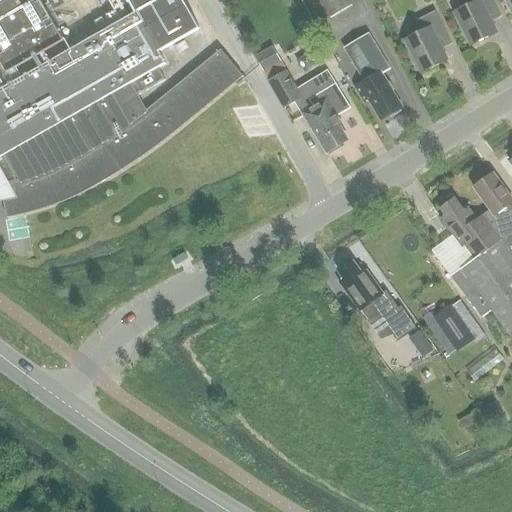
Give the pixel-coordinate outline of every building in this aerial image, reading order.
[(125,20),(0,90),(0,171),(6,183),(1,184),(7,218),(8,218),(9,218),(10,218),(11,218),(12,218),(13,217),(14,217),(15,217),(16,217),(17,217),(18,216),(19,216),(20,216),(21,216),(22,216),(22,215),(23,215),(24,215),(25,215),(26,215),(26,214),(27,214),(28,214),(29,214),(30,214),(30,213),(31,213),(32,213),(33,213),(34,213),(34,212),(35,212),(36,212),(37,212),(38,212),(38,211),(39,211),(40,211),(41,211),(41,210),(42,210),(43,210),(44,210),(44,209),(45,209),(46,209),(47,209),(47,208),(48,208),(49,208),(50,208),(50,207),(51,207),(52,207),(53,207),(53,206),(54,206),(55,206),(56,206),(56,205),(57,205),(58,205),(59,204),(60,204),(61,204),(61,203),(62,203),(63,203),(64,202),(65,202),(66,201),(67,201),(68,201),(68,200),(69,200),(70,200),(71,199),(72,199),(73,198),(74,198),(75,198),(75,197),(76,197),(77,197),(77,196),(78,196),(79,196),(80,195),(81,195),(81,194),(82,194),(83,194),(84,193),(85,193),(86,192),(87,192),(87,191),(88,191),(89,191),(90,190),(91,190),(92,189),(93,189),(93,188),(94,188),(95,188),(95,187),(96,187),(97,187),(97,186),(98,186),(99,185),(100,185),(101,184),(102,184),(102,183),(103,183),(104,183),(104,182),(105,182),(105,181),(106,181),(107,181),(107,180),(108,180),(109,180),(109,179),(110,179),(111,178),(112,178),(112,177),(113,177),(114,176),(115,176),(116,175),(117,175),(117,174),(118,174),(119,173),(120,173),(120,172),(121,172),(122,171),(123,171),(123,170),(124,170),(125,169),(126,169),(126,168),(127,168),(128,168),(128,167),(129,167),(129,166),(130,166),(131,165),(132,165),(133,164),(134,163),(135,163),(135,162),(136,162),(137,162),(137,161),(138,161),(138,160),(139,160),(140,160),(140,159),(141,159),(141,158),(142,158),(143,157),(144,157),(144,156),(145,156),(146,155),(147,155),(147,154),(148,154),(149,153),(150,152),(151,152),(151,151),(152,151),(153,150),(154,149),(155,149),(155,148),(156,148),(157,147),(158,146),(159,146),(159,145),(160,145),(161,144),(162,143),(163,143),(163,142),(164,142),(165,141),(166,140),(167,140),(167,139),(168,139),(168,138),(169,138),(170,137),(171,136),(172,136),(172,135),(173,135),(243,77),(221,50),(146,111),(138,96),(165,81),(158,69),(166,64),(159,53),(199,30),(182,0),(128,0),(136,13),(131,17),(130,16),(133,15),(124,0),(118,0),(111,4),(121,22),(125,19),(125,20)] [(0,61),(7,74),(64,42),(40,0),(5,0),(0,3),(0,61)] [(72,0),(46,0),(53,13),(73,2),(72,0)] [(318,0),(322,6),(326,13),(330,19),(351,6),(347,0),(318,0)] [(455,13),(472,45),(495,34),(490,23),(501,17),(492,0),(466,0),(470,6),(455,13)] [(292,17),(306,42),(318,35),(304,10),(292,17)] [(446,61),(441,50),(452,45),(435,12),(415,22),(420,33),(406,40),(423,73),(446,61)] [(360,86),(381,121),(402,108),(382,75),(389,70),(369,36),(351,46),(358,58),(352,62),(365,83),(360,86)] [(287,71),(282,61),(262,73),(268,81),(266,82),(283,111),(301,100),(285,73),(287,71)] [(303,114),(326,153),(347,141),(339,128),(342,126),(336,117),(350,109),(335,84),(309,100),(313,108),(303,114)] [(511,200),(493,174),(474,189),(491,212),(486,216),(507,245),(511,241),(511,209),(510,207),(511,204),(511,200)] [(455,199),(440,210),(446,217),(442,220),(462,249),(472,263),(461,272),(458,268),(450,274),(453,278),(484,320),(494,313),(511,337),(511,253),(485,216),(478,221),(469,209),(464,212),(455,199)] [(396,312),(384,296),(369,273),(363,276),(353,262),(339,273),(344,280),(340,283),(367,321),(379,313),(400,341),(417,328),(403,308),(396,312)] [(464,296),(430,317),(453,355),(488,333),(464,296)] [(433,351),(428,344),(418,351),(423,358),(433,351)] [(505,420),(496,405),(484,412),(493,427),(505,420)] [(486,424),(479,413),(460,425),(466,436),(486,424)]
